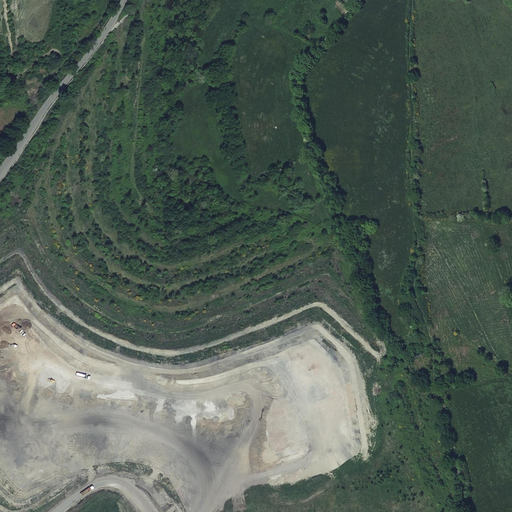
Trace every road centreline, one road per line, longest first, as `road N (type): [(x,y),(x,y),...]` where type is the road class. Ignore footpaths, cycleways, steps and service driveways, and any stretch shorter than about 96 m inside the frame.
road 1 (track): [(143,0),(123,56),(121,146),(76,231),(90,254),(108,263)]
road 2 (track): [(0,170),(125,0)]
road 3 (track): [(211,489),(187,476),(147,477),(110,483),(62,511)]
